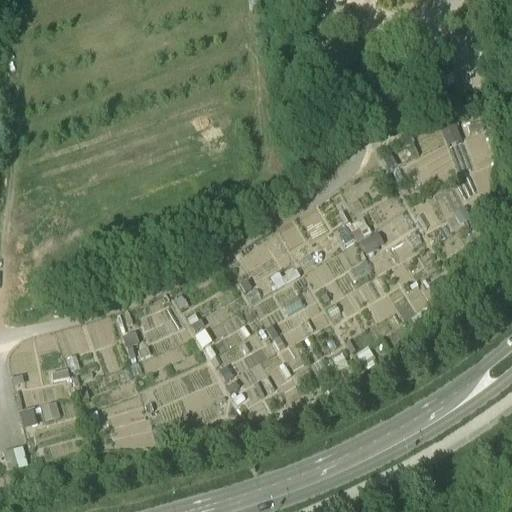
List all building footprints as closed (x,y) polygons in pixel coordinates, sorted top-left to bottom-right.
[(449,68),(441,50),(425,57),(433,75),(449,68)] [(479,122),(465,127),(467,134),(481,129),(479,122)] [(443,142),(459,136),(454,123),(439,129),(443,142)] [(412,146),(408,138),(396,144),(400,152),(412,146)] [(383,167),(391,163),(388,157),(380,161),(383,167)] [(455,218),(460,226),(470,220),(466,212),(455,218)] [(353,239),(358,248),(364,245),(359,236),(353,239)] [(370,241),(364,245),(358,248),(365,260),(377,253),(371,242),(370,241)] [(299,280),(296,274),(282,282),(285,288),(299,280)] [(285,288),(282,282),(278,275),(269,280),(276,293),(285,288)] [(445,290),(440,282),(429,289),(434,297),(445,290)] [(419,318),(408,324),(412,330),(422,324),(419,318)] [(210,345),(204,335),(197,340),(202,350),(210,345)] [(134,337),(123,340),(127,352),(138,348),(134,337)] [(368,355),(362,359),(361,359),(357,361),(363,372),(373,366),(374,366),(368,355)] [(328,377),(320,363),(310,369),(318,383),(328,377)] [(52,385),(69,382),(67,373),(50,377),(52,385)] [(224,387),(232,382),(226,373),(218,377),(224,387)] [(239,402),(235,397),(231,392),(226,396),(234,406),(239,402)] [(88,402),(86,394),(78,396),(81,405),(88,402)] [(33,413),(20,416),(24,433),(37,430),(33,413)] [(167,444),(162,429),(151,433),(157,448),(167,444)] [(13,452),(19,470),(29,467),(23,449),(13,452)]
